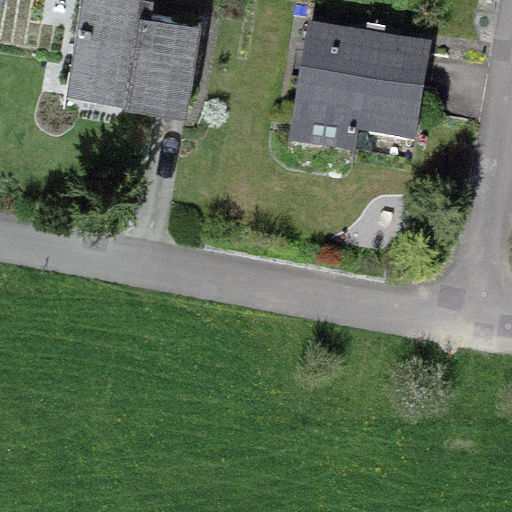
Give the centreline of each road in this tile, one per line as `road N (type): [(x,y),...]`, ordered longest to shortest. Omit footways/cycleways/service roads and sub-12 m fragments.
road 1 (residential): [(0,242),(465,329)]
road 2 (residential): [(511,56),(465,329)]
